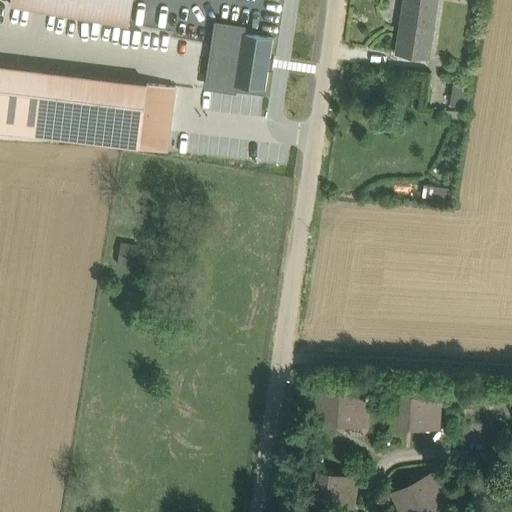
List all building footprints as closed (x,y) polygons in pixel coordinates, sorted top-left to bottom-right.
[(10,0),(10,4),(126,25),(130,0),(10,0)] [(428,56),(436,0),(404,0),(396,51),(428,56)] [(208,80),(265,90),(272,39),(240,35),(238,51),(216,48),(214,61),(211,60),(208,80)] [(176,86),(147,81),(0,63),(0,130),(139,147),(169,151),(176,86)] [(465,107),(468,87),(451,84),(448,105),(465,107)] [(450,186),(424,182),(422,197),(448,201),(450,186)] [(121,241),(118,264),(136,267),(140,244),(121,241)] [(319,419),(367,422),(368,400),(365,400),(365,395),(321,391),(319,419)] [(395,425),(439,429),(441,403),(436,403),(437,396),(398,392),(395,425)] [(308,503),(354,509),(358,482),(354,482),(355,473),(313,467),(308,503)] [(403,511),(413,511),(447,496),(439,478),(435,480),(432,473),(393,491),(403,511)]
